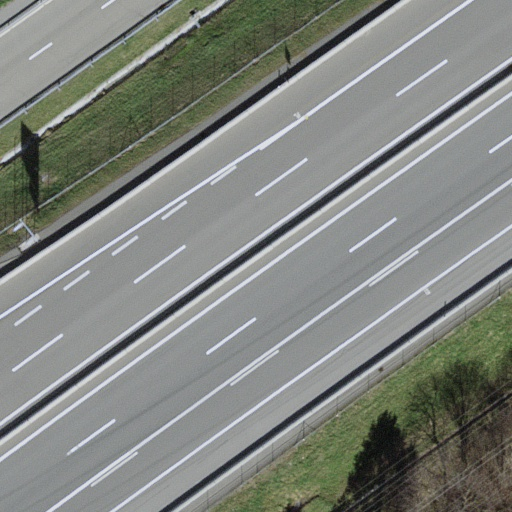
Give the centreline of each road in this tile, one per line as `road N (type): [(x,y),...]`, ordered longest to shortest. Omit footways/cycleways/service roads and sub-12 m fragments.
road 1 (motorway): [(0,506),(511,137)]
road 2 (motorway): [(511,12),(0,379)]
road 3 (unclassified): [(108,0),(0,75)]
